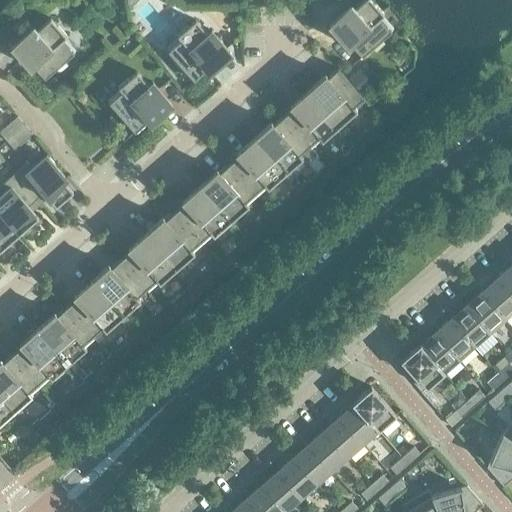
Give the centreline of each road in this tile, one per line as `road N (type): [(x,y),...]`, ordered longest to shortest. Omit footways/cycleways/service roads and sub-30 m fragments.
road 1 (tertiary): [(49,511),(441,163),(511,115)]
road 2 (residential): [(164,511),(511,206)]
road 3 (residential): [(109,202),(277,57)]
road 4 (residential): [(0,84),(109,202)]
road 5 (residential): [(0,300),(109,202)]
